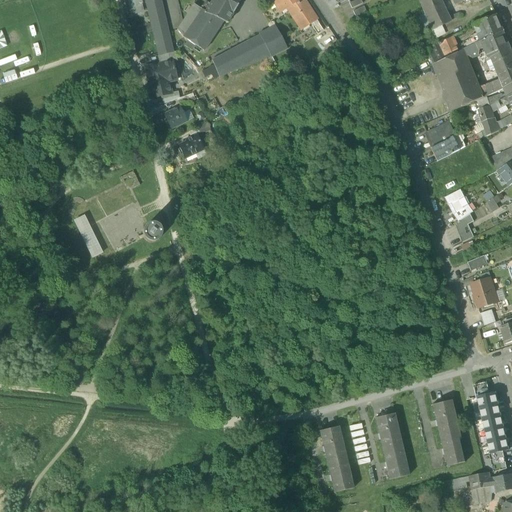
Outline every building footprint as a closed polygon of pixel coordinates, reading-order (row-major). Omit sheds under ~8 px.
[(144,0),(150,24),(151,30),(167,26),(160,0),(144,0)] [(223,22),(227,24),(240,0),(212,0),(204,14),(223,22)] [(286,7),(301,29),(316,19),(304,2),(296,0),(271,0),(279,11),(286,7)] [(357,0),(349,4),(352,9),(362,4),(360,0),(357,0)] [(440,0),(416,0),(424,15),(427,20),(445,11),(440,0)] [(176,31),(184,39),(201,12),(202,10),(194,4),(176,31)] [(142,5),(129,8),(131,16),(144,13),(142,5)] [(353,12),(355,17),(366,12),(364,7),(353,12)] [(448,17),(445,11),(427,20),(429,25),(432,31),(441,27),(451,22),(448,17)] [(204,14),(201,12),(184,39),(187,41),(195,46),(203,51),(223,22),(204,14)] [(459,14),(448,17),(451,22),(458,18),(459,14)] [(427,20),(424,15),(418,17),(424,28),(429,25),(427,20)] [(480,24),(483,30),(499,22),(497,16),(480,24)] [(483,30),(484,34),(487,40),(504,32),(499,22),(483,30)] [(483,30),(480,24),(473,27),(478,36),(484,34),(483,30)] [(173,53),(167,26),(151,30),(152,32),(158,57),(173,53)] [(259,35),(271,56),(287,49),(281,36),(279,37),(273,26),(258,34),(259,35)] [(441,27),(432,31),(436,39),(445,35),(441,27)] [(489,59),(511,50),(504,32),(487,40),(477,45),(480,51),(484,49),(489,59)] [(477,45),(487,40),(484,34),(478,36),(478,37),(472,40),(473,43),(474,46),(477,45)] [(271,56),(259,35),(228,52),(238,70),(271,56)] [(424,51),(432,66),(433,65),(458,54),(451,38),(424,51)] [(195,46),(187,41),(184,46),(192,52),(195,46)] [(464,51),(468,61),(479,56),(480,51),(477,45),(474,46),(467,50),(464,51)] [(496,69),(498,75),(511,69),(511,51),(511,50),(489,59),(486,60),(491,72),(496,69)] [(477,102),(484,99),(480,88),(468,61),(464,51),(458,54),(433,65),(445,94),(453,112),(465,107),(477,102)] [(158,57),(160,65),(172,63),(177,62),(175,52),(173,53),(158,57)] [(238,70),(228,52),(212,61),(214,66),(219,77),(219,78),(238,70)] [(146,69),(153,99),(160,97),(170,95),(170,94),(167,82),(176,80),(172,63),(160,65),(146,69)] [(219,77),(214,66),(208,68),(208,69),(211,76),(212,80),(219,77)] [(211,76),(208,69),(201,72),(204,78),(211,76)] [(511,75),(511,69),(498,75),(500,80),(511,75)] [(511,75),(500,80),(504,90),(511,85),(511,75)] [(494,94),(504,90),(500,80),(491,84),(494,94)] [(491,84),(480,88),(484,99),(487,97),(494,94),(491,84)] [(170,95),(160,97),(163,105),(179,99),(178,92),(170,94),(170,95)] [(179,99),(182,106),(195,100),(192,94),(179,99)] [(496,104),(507,98),(506,95),(503,97),(502,95),(488,100),(487,100),(490,107),(496,104)] [(488,100),(487,97),(484,99),(477,102),(479,107),(482,106),(483,110),(490,107),(487,100),(488,100)] [(507,98),(496,104),(499,109),(506,106),(510,103),(507,98)] [(492,113),(499,109),(496,104),(490,107),(492,113)] [(508,111),(506,106),(499,109),(501,115),(508,111)] [(164,115),(171,129),(188,122),(184,114),(181,107),(164,115)] [(483,124),(484,123),(493,120),(491,114),(492,114),(492,113),(490,107),(483,110),(480,111),(481,114),(477,115),(476,118),(478,126),(483,124)] [(189,111),(184,114),(188,122),(193,119),(189,111)] [(205,120),(202,113),(196,116),(199,123),(205,120)] [(447,115),(424,126),(427,132),(450,121),(447,115)] [(502,130),(511,124),(511,116),(499,124),(502,130)] [(485,130),(487,138),(502,130),(499,124),(495,126),(493,120),(484,123),(483,124),(485,130)] [(450,122),(447,123),(454,138),(456,137),(450,122)] [(198,128),(201,135),(204,133),(210,130),(207,123),(198,128)] [(426,133),(433,148),(454,138),(447,123),(426,133)] [(477,134),(481,132),(485,130),(483,124),(478,126),(474,127),(477,134)] [(188,133),(190,139),(198,136),(199,135),(197,129),(188,133)] [(214,138),(210,130),(204,133),(208,141),(214,138)] [(423,134),(430,149),(433,148),(426,133),(423,134)] [(430,149),(437,163),(466,148),(463,142),(465,139),(463,136),(460,136),(459,135),(456,137),(454,138),(433,148),(430,149)] [(180,146),(185,159),(195,155),(204,150),(198,136),(190,139),(186,141),(187,143),(180,146)] [(511,149),(491,159),(497,172),(511,163),(511,149)] [(207,157),(204,150),(195,155),(197,161),(207,157)] [(511,163),(497,172),(509,187),(511,185),(511,163)] [(119,179),(121,184),(125,182),(124,180),(129,178),(129,179),(131,178),(131,179),(133,178),(135,182),(133,183),(134,183),(133,184),(134,185),(131,187),(132,190),(140,186),(133,172),(119,179)] [(129,190),(132,190),(131,187),(134,185),(133,184),(134,183),(133,183),(135,182),(133,178),(131,179),(131,178),(129,179),(129,178),(124,180),(125,182),(121,184),(123,186),(124,188),(125,187),(127,191),(129,190)] [(121,184),(85,202),(79,204),(76,203),(73,205),(73,209),(76,211),(74,216),(75,218),(86,241),(88,240),(87,238),(91,237),(92,236),(91,233),(89,234),(88,230),(89,229),(88,227),(86,228),(84,224),(86,223),(85,221),(83,222),(80,217),(83,216),(87,205),(86,204),(89,203),(90,204),(92,203),(91,202),(96,199),(97,201),(99,200),(98,198),(102,196),(103,198),(106,196),(106,195),(109,193),(110,194),(112,193),(111,192),(116,190),(117,191),(119,190),(118,189),(123,186),(121,184)] [(141,207),(132,190),(129,190),(131,194),(129,195),(130,198),(132,197),(134,201),(135,201),(136,202),(136,203),(136,204),(138,209),(136,210),(137,212),(139,211),(141,216),(140,217),(141,219),(142,218),(146,226),(147,226),(149,225),(145,218),(148,216),(147,214),(144,215),(142,210),(145,208),(144,206),(141,207)] [(452,205),(456,214),(454,216),(459,223),(465,218),(470,215),(473,213),(468,205),(463,209),(460,201),(465,198),(461,191),(445,199),(449,206),(452,205)] [(495,198),(490,191),(483,196),(487,203),(493,199),(495,198)] [(497,196),(495,198),(493,199),(494,200),(497,205),(501,202),(497,196)] [(69,213),(74,216),(76,211),(73,209),(73,205),(76,203),(79,204),(85,202),(81,199),(77,198),(72,199),(69,202),(67,208),(69,213)] [(468,205),(465,198),(460,201),(463,209),(468,205)] [(497,205),(494,200),(487,203),(492,213),(499,209),(497,205)] [(465,218),(468,225),(474,222),(470,215),(465,218)] [(85,216),(74,221),(92,259),(103,254),(85,216)] [(455,225),(458,231),(468,225),(465,218),(459,223),(455,225)] [(142,235),(143,237),(144,239),(145,241),(147,242),(149,243),(151,243),(153,243),(155,243),(156,242),(158,241),(159,240),(160,239),(161,237),(161,236),(161,234),(161,232),(161,231),(160,229),(159,228),(158,227),(157,226),(156,225),(154,225),(152,224),(150,225),(149,225),(147,226),(146,226),(145,227),(144,228),(143,229),(143,231),(142,232),(142,235)] [(458,231),(460,237),(471,231),(468,225),(458,231)] [(474,238),(471,231),(460,237),(462,243),(474,238)] [(98,248),(95,249),(99,254),(95,256),(93,250),(91,251),(94,257),(100,268),(113,260),(110,256),(137,242),(137,240),(137,239),(132,242),(131,240),(129,241),(130,243),(126,245),(125,243),(122,245),(123,247),(118,249),(117,247),(115,248),(116,250),(111,252),(110,251),(108,252),(109,253),(107,255),(106,253),(104,253),(102,255),(98,248)] [(463,246),(465,251),(474,247),(471,242),(463,246)] [(468,263),(471,272),(488,265),(484,257),(468,263)] [(471,285),(479,309),(498,303),(494,293),(490,279),(471,285)] [(503,290),(494,293),(498,303),(506,300),(503,290)] [(498,303),(479,309),(481,314),(492,311),(492,313),(500,310),(498,303)] [(481,314),(484,326),(496,323),(492,313),(492,311),(481,314)] [(511,324),(500,328),(505,345),(511,342),(511,324)] [(473,386),(475,392),(488,389),(487,383),(473,386)] [(476,398),(477,398),(490,395),(488,389),(475,392),(476,398)] [(490,395),(477,398),(480,410),(499,405),(496,393),(490,395)] [(431,405),(439,438),(457,434),(449,400),(431,405)] [(480,410),(483,421),(501,416),(499,405),(480,410)] [(374,418),(382,452),(400,447),(392,414),(374,418)] [(483,421),(485,432),(504,427),(501,416),(483,421)] [(485,432),(488,443),(507,439),(504,427),(485,432)] [(319,432),(327,465),(344,460),(336,428),(319,432)] [(464,463),(457,434),(439,438),(446,467),(464,463)] [(490,454),(491,455),(503,452),(509,450),(507,439),(488,443),(490,454)] [(407,476),(400,447),(382,452),(389,481),(407,476)] [(490,455),(491,461),(504,458),(503,452),(491,455),(490,454),(490,455)] [(491,461),(492,467),(506,463),(504,458),(491,461)] [(351,490),(344,460),(327,465),(334,494),(351,490)] [(492,467),(493,473),(507,470),(506,463),(492,467)] [(470,483),(472,491),(492,487),(490,479),(489,474),(484,475),(469,478),(470,483)] [(496,486),(497,493),(511,490),(511,474),(490,479),(492,487),(496,486)] [(467,484),(470,483),(469,478),(445,482),(447,488),(467,484)] [(468,489),(467,484),(447,488),(448,493),(468,489)] [(496,486),(492,487),(472,491),(474,506),(490,502),(491,494),(497,493),(496,486)]
